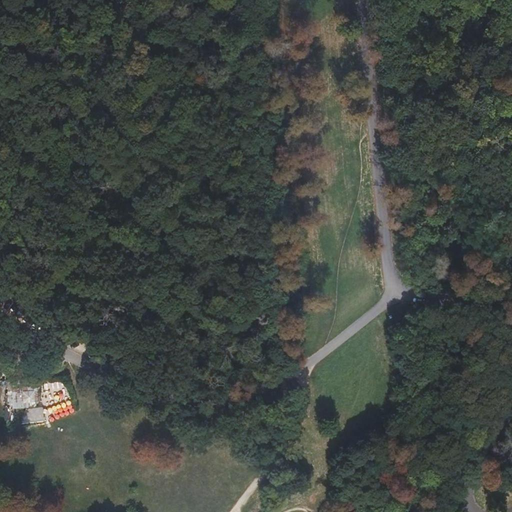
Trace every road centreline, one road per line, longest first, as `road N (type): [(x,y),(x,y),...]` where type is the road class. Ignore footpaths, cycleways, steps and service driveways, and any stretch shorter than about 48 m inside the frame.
road 1 (unclassified): [(0,309),(61,352),(123,381),(179,398),(220,399),(265,389),(305,365),(396,289)]
road 2 (track): [(305,365),(278,0)]
road 3 (unclassified): [(358,0),(396,289)]
road 4 (track): [(235,509),(297,415),(305,365)]
road 5 (unclassified): [(396,289),(480,304),(498,298),(511,251)]
road 6 (unclassified): [(511,397),(468,482),(471,511)]
